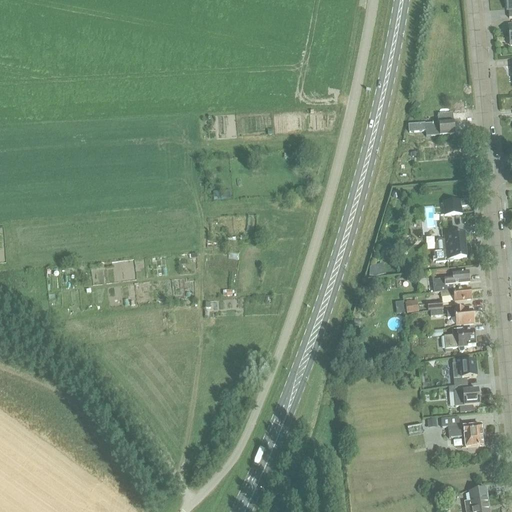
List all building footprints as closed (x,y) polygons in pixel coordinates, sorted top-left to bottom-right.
[(453,123),(453,121),(452,114),(437,116),(438,124),(425,126),(425,125),(409,126),(409,134),(425,132),(426,138),(440,136),(443,136),(454,135),(456,133),(455,129),(454,128),(454,127),(453,123)] [(461,202),(443,203),(444,217),(462,215),(461,209),(461,204),(461,202)] [(464,235),(444,237),(445,241),(443,241),(437,241),(437,243),(436,245),(436,249),(436,252),(435,253),(433,253),(434,259),(433,259),(433,262),(436,262),(436,263),(436,264),(448,263),(448,262),(447,261),(448,261),(450,262),(452,262),(454,260),(466,259),(465,246),(464,246),(463,241),(465,241),(464,235)] [(369,278),(375,278),(385,276),(382,265),(369,269),(369,278)] [(69,277),(82,275),(81,268),(68,270),(69,277)] [(434,295),(440,294),(460,291),(459,286),(469,285),(468,274),(452,276),(453,280),(450,280),(436,282),(432,282),(434,295)] [(363,288),(359,299),(367,302),(370,290),(363,288)] [(460,291),(440,294),(440,299),(453,297),(454,303),(471,301),(469,291),(460,291)] [(405,304),(407,316),(419,314),(417,302),(405,304)] [(403,303),(395,304),(396,316),(405,315),(403,303)] [(430,312),(442,311),(443,311),(443,304),(428,305),(428,312),(430,312)] [(463,310),(447,312),(447,319),(455,319),(456,327),(473,325),(472,313),(463,313),(463,310)] [(93,341),(91,331),(98,330),(96,318),(75,322),(77,333),(82,332),(84,343),(93,341)] [(452,331),(452,338),(444,339),(445,352),(458,350),(458,352),(459,352),(459,353),(460,353),(461,353),(462,353),(463,352),(464,351),(463,349),(475,348),(473,332),(463,333),(463,330),(452,331)] [(452,366),(451,366),(452,380),(453,387),(467,386),(466,380),(476,379),(475,364),(464,365),(464,360),(452,362),(452,366)] [(467,386),(453,387),(454,394),(455,408),(463,408),(478,407),(477,392),(467,393),(467,386)] [(481,434),(483,433),(483,429),(481,428),(480,427),(463,429),(463,432),(460,432),(458,419),(441,421),(442,429),(447,429),(448,440),(464,438),(465,449),(482,447),(481,434)] [(425,443),(440,444),(441,432),(425,431),(425,443)] [(467,504),(464,505),(465,511),(488,511),(486,492),(472,494),(466,496),(467,504)]
